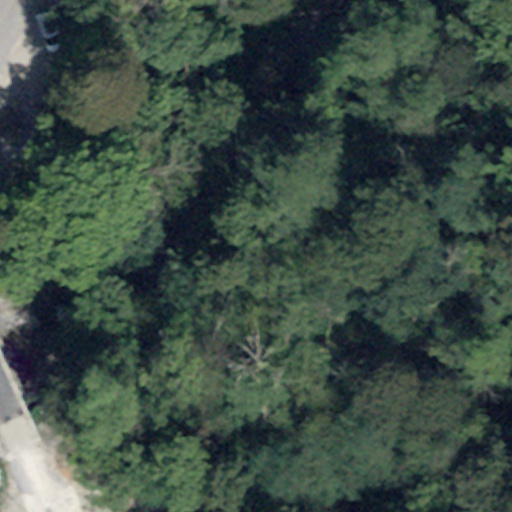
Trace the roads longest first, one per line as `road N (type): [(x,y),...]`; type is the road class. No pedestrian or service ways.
road 1 (track): [(185,511),(422,484),(511,417)]
road 2 (track): [(11,494),(150,511)]
